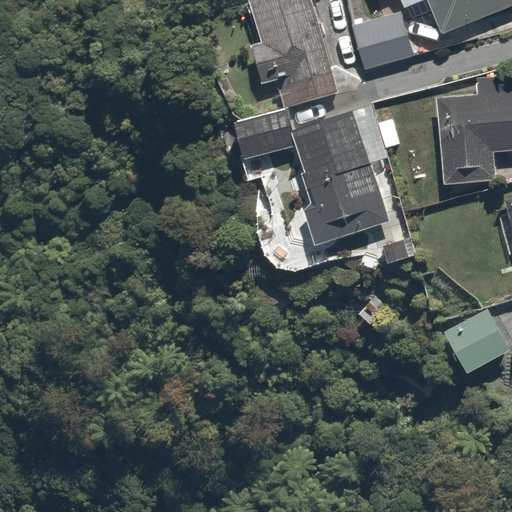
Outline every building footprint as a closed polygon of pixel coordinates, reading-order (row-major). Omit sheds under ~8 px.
[(339,96),(314,0),(252,0),(263,44),(251,47),(261,88),(276,84),(283,110),(339,96)] [(511,0),(400,0),(405,11),(428,3),(441,37),(511,11),(511,0)] [(407,14),(354,26),(364,72),(417,60),(407,14)] [(477,97),(442,97),(444,185),(502,184),(501,150),(511,149),(511,74),(477,75),(477,97)] [(292,111),(236,126),(247,165),(301,150),(316,202),(302,206),(313,245),(392,224),(358,104),(295,122),(292,111)] [(505,269),(511,266),(511,201),(489,208),(505,269)] [(511,347),(511,343),(489,309),(450,335),(475,372),(511,347)]
